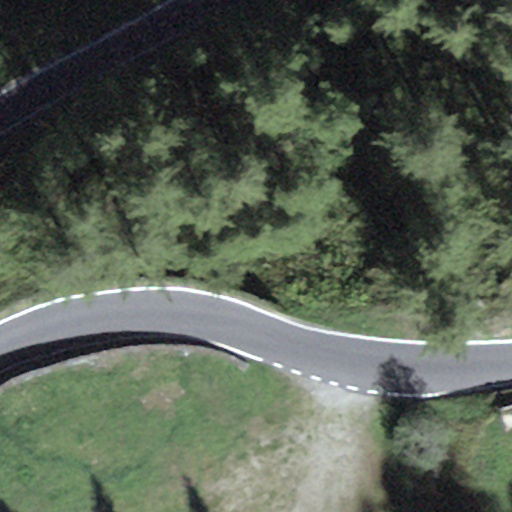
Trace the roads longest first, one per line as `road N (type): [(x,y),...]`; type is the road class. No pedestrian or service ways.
road 1 (tertiary): [(511,361),(402,368),(320,355),(177,311),(87,319),(0,346)]
road 2 (tertiary): [(0,113),(208,0)]
